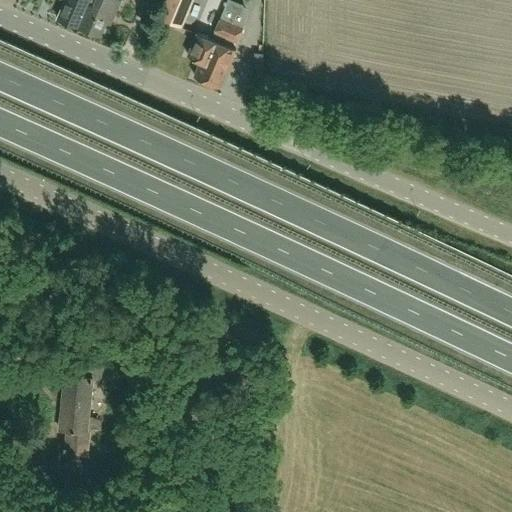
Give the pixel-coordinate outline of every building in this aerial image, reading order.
[(65,0),(58,18),(81,28),(92,4),(95,6),(97,0),(65,0)] [(123,0),(122,0),(97,0),(95,6),(92,4),(81,28),(100,37),(106,24),(111,26),(123,0)] [(163,0),(155,21),(178,30),(190,0),(163,0)] [(220,11),(237,14),(239,4),(222,1),(220,11)] [(220,17),(214,32),(236,41),(243,26),(220,17)] [(220,86),(236,48),(197,32),(188,54),(201,59),(194,75),(220,86)] [(435,224),(433,235),(457,239),(459,228),(435,224)] [(151,361),(131,360),(130,374),(150,376),(151,361)] [(66,361),(65,374),(93,377),(103,378),(104,365),(66,361)] [(87,430),(93,377),(65,374),(59,428),(67,429),(65,451),(86,453),(88,430),(87,430)] [(88,419),(87,430),(88,430),(99,431),(101,420),(88,419)]
